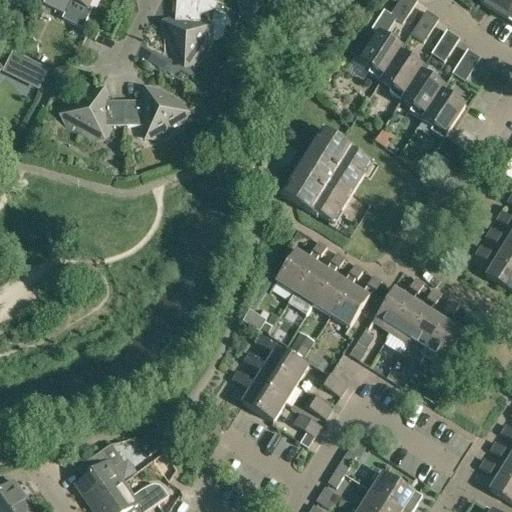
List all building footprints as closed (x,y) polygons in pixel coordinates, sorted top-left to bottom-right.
[(91,11),(87,9),(91,0),(45,0),(43,6),(65,16),(63,20),(82,30),(91,11)] [(181,0),(177,1),(176,4),(176,17),(161,39),(171,61),(198,63),(212,43),(200,18),(200,15),(215,11),(217,6),(207,0),(181,0)] [(399,55),(400,55),(402,51),(385,40),(396,23),(403,27),(418,4),(412,0),(394,0),(393,2),(400,6),(392,18),(385,14),(372,33),(377,37),(359,65),(371,73),(369,76),(380,83),(380,84),(399,55)] [(511,0),(483,0),(480,6),(511,25),(511,0)] [(438,22),(426,15),(411,38),(422,46),(438,22)] [(459,41),(446,33),(431,57),(444,65),(459,41)] [(479,61),(467,53),(452,76),(464,84),(479,61)] [(399,55),(380,84),(392,92),(389,95),(401,103),(400,103),(401,103),(420,74),(421,74),(423,70),(400,55),(399,55)] [(5,73),(38,89),(45,73),(14,57),(5,73)] [(420,74),(401,103),(413,111),(410,114),(422,122),(421,122),(422,123),(441,93),(442,94),(444,90),(421,74),(420,74)] [(124,103),(125,128),(137,128),(161,141),(182,129),(181,101),(160,89),(137,103),(124,103)] [(125,128),(124,103),(112,104),(88,91),(67,103),(68,131),(89,142),(112,128),(125,128)] [(441,93),(422,123),(434,130),(431,134),(443,141),(442,142),(443,143),(465,109),(442,94),(441,93)] [(362,177),(370,165),(356,156),(358,154),(326,134),(319,145),(318,144),(308,158),(301,154),(291,170),(298,175),(288,190),(291,191),(285,201),(317,222),(319,219),(331,227),(339,215),(341,217),(365,178),(362,177)] [(511,220),(501,214),(496,223),(506,229),(511,220)] [(497,246),(502,237),(491,231),(486,240),(497,246)] [(511,246),(507,244),(497,262),(511,270),(511,246)] [(293,297),(314,266),(318,259),(320,261),(327,251),(318,246),(308,262),(294,254),(275,285),(293,297)] [(491,255),(481,248),(476,257),(486,263),(491,255)] [(314,266),(293,297),(287,307),(306,319),(312,308),(332,278),(337,271),(338,272),(345,262),(336,256),(325,273),(314,266)] [(511,270),(497,262),(486,279),(511,295),(511,270)] [(332,278),(312,308),(331,320),(351,289),(355,282),(357,284),(363,274),(354,268),(344,285),(332,278)] [(351,289),(331,320),(349,331),(372,294),(374,295),(381,285),(372,280),(362,296),(351,289)] [(418,297),(424,287),(425,286),(416,281),(410,291),(416,295),(418,297)] [(435,307),(442,297),(433,291),(427,302),(435,307)] [(393,293),(372,326),(389,337),(410,303),(393,293)] [(453,318),(459,307),(451,302),(444,313),(453,318)] [(410,303),(389,337),(385,343),(402,353),(406,348),(427,314),(410,303)] [(444,325),(423,359),(440,369),(467,327),(470,329),(477,318),(467,312),(455,332),(444,325)] [(242,323),(258,333),(259,331),(267,335),(271,328),(263,324),(264,322),(248,313),(242,323)] [(427,314),(406,348),(423,359),(444,325),(427,314)] [(350,359),(359,365),(374,340),(367,336),(369,332),(366,331),(350,359)] [(264,369),(295,389),(307,369),(269,346),(270,343),(260,337),(255,346),(272,356),(265,368),(264,369)] [(309,352),(305,350),(307,347),(297,341),(290,352),(304,361),(309,352)] [(264,369),(265,368),(259,364),(261,362),(250,355),(244,364),(260,375),(254,386),(253,387),(284,407),(295,389),(264,369)] [(253,387),(254,386),(248,382),(249,380),(238,373),(230,387),(235,391),(239,386),(249,393),(241,406),(273,425),(284,407),(253,387)] [(340,401),(348,390),(327,377),(320,388),(340,401)] [(440,395),(429,389),(423,400),(434,406),(440,395)] [(333,412),(312,398),(305,409),(326,423),(333,412)] [(309,450),(322,430),(301,417),(294,428),(299,431),(293,440),(309,450)] [(511,443),(511,441),(511,431),(506,427),(500,436),(511,443)] [(501,461),(506,452),(495,444),(490,453),(501,461)] [(90,509),(123,486),(113,471),(123,464),(111,447),(77,471),(85,481),(75,488),(90,509)] [(348,453),(335,474),(344,479),(355,461),(361,465),(364,459),(351,450),(349,453),(348,453)] [(511,459),(510,459),(500,476),(511,484),(511,459)] [(490,477),(495,469),(484,462),(479,471),(490,477)] [(344,479),(335,474),(328,485),(337,491),(344,479)] [(380,476),(369,495),(396,511),(401,511),(408,502),(416,506),(420,499),(412,494),(411,495),(380,476)] [(511,484),(500,476),(489,493),(488,494),(511,508),(511,484)] [(0,511),(18,511),(28,505),(14,484),(0,493),(0,511)] [(123,486),(90,509),(91,511),(151,511),(168,501),(163,493),(162,493),(159,490),(154,489),(149,490),(145,492),(141,495),(141,494),(133,500),(123,486)] [(325,509),(334,495),(325,490),(316,504),(325,509)] [(396,511),(369,495),(358,511),(396,511)]
